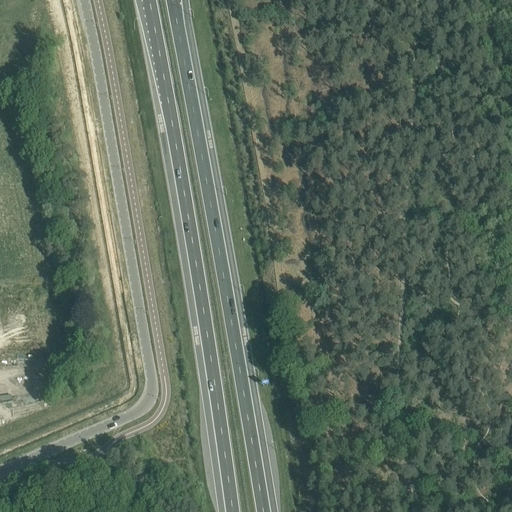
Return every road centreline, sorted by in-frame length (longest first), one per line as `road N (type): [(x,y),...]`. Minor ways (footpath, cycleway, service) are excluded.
road 1 (tertiary): [(81,0),(151,396),(129,417),(0,472)]
road 2 (trunk): [(262,511),(172,0)]
road 3 (trunk): [(148,0),(231,511)]
